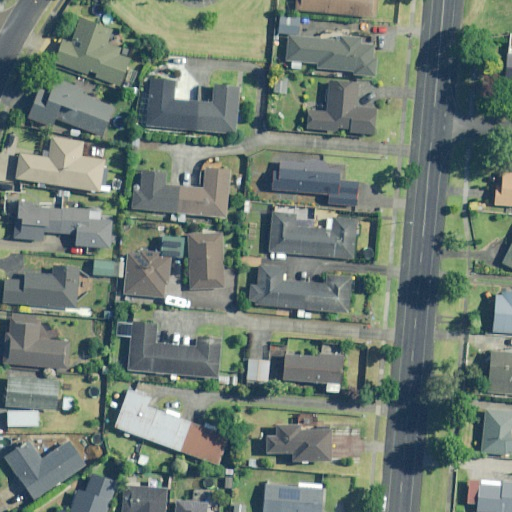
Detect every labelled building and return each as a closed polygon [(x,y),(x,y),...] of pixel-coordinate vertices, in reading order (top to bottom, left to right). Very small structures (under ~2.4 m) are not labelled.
[(288,0),(287,17),(359,23),(360,0),(288,0)] [(57,48),(69,53),(67,58),(47,50),(38,70),(103,97),(111,77),(110,76),(114,67),(91,56),(98,42),(66,28),(57,48)] [(358,72),(357,72),(359,56),(279,49),(278,67),(290,69),(290,76),(357,83),(358,72)] [(511,67),(490,66),(488,90),(511,91),(511,67)] [(289,77),(281,76),(279,93),(287,93),(289,77)] [(200,142),(221,143),(226,95),(201,93),(199,110),(161,108),(162,89),(135,86),(130,136),(154,138),(153,139),(200,142)] [(291,138),(321,140),(359,144),(360,135),(365,92),(315,87),(312,121),(293,119),(291,138)] [(36,103),(25,97),(11,124),(37,138),(43,127),(85,147),(98,118),(41,91),(36,103)] [(32,167),(4,162),(0,188),(86,202),(90,175),(82,174),(83,168),(68,166),(70,150),(35,145),(32,167)] [(342,188),(328,187),(329,175),(260,170),(258,196),(313,199),(312,212),(342,213),(342,188)] [(147,183),(124,182),(123,221),(143,222),(186,224),(186,225),(213,227),(217,181),(190,179),(188,197),(147,195),(147,183)] [(511,217),(511,180),(486,179),(485,194),(478,193),(477,215),(511,217)] [(97,230),(82,229),(83,216),(36,214),(36,215),(3,214),(2,233),(0,233),(0,249),(28,250),(29,238),(28,238),(28,235),(30,235),(30,245),(60,247),(59,254),(94,257),(97,230)] [(276,226),(254,225),(252,264),(309,266),(336,267),(337,240),(310,239),(276,237),(276,226)] [(511,234),(507,232),(485,272),(505,283),(510,273),(511,273),(511,234)] [(169,248),(149,244),(145,264),(165,267),(169,248)] [(211,246),(170,247),(172,301),(213,300),(211,246)] [(150,266),(111,262),(106,304),(145,309),(150,266)] [(105,269),(79,267),(77,285),(104,287),(105,269)] [(337,279),(244,272),(242,294),(235,294),(234,317),(248,317),(248,315),(334,322),(337,279)] [(10,279),(9,288),(0,287),(0,314),(11,316),(11,317),(63,320),(64,300),(66,300),(67,276),(41,275),(40,282),(10,279)] [(511,300),(500,300),(480,299),(476,343),(502,346),(502,343),(511,342),(511,300)] [(0,373),(50,377),(53,347),(22,344),(24,332),(0,329),(0,373)] [(205,343),(183,342),(182,356),(141,353),(143,334),(116,331),(112,380),(132,382),(132,383),(180,386),(180,388),(202,389),(205,343)] [(503,362),(474,360),(472,403),(501,404),(501,394),(511,394),(511,364),(503,364),(503,362)] [(328,367),(269,362),(267,389),(311,392),(311,400),(327,401),(327,390),(326,390),(328,367)] [(254,369),(231,369),(230,391),(253,392),(254,369)] [(230,375),(218,374),(217,384),(229,385),(230,375)] [(0,417),(36,418),(39,395),(0,391),(0,417)] [(74,397),(63,396),(62,410),(73,412),(74,397)] [(138,411),(115,401),(100,436),(116,443),(116,444),(201,475),(213,449),(136,416),(138,411)] [(24,419),(0,419),(0,436),(24,436),(24,419)] [(497,463),(498,462),(511,460),(511,430),(500,431),(501,423),(468,420),(465,460),(492,462),(493,462),(497,463)] [(344,451),(316,449),(316,433),(260,431),(259,441),(249,441),(249,467),(266,467),(266,470),(342,475),(344,451)] [(21,511),(44,497),(40,491),(69,474),(54,449),(25,467),(14,451),(0,460),(0,485),(17,511),(21,511)] [(234,469),(226,469),(225,488),(233,488),(234,469)] [(97,511),(106,493),(76,480),(61,511),(97,511)] [(511,511),(511,508),(511,491),(452,487),(450,511),(511,511)] [(306,511),(309,494),(250,488),(247,511),(306,511)] [(149,511),(151,499),(109,495),(106,511),(149,511)] [(178,496),(177,509),(176,509),(160,508),(160,511),(201,511),(197,511),(198,498),(178,496)] [(246,511),(247,504),(234,503),(233,511),(246,511)]
